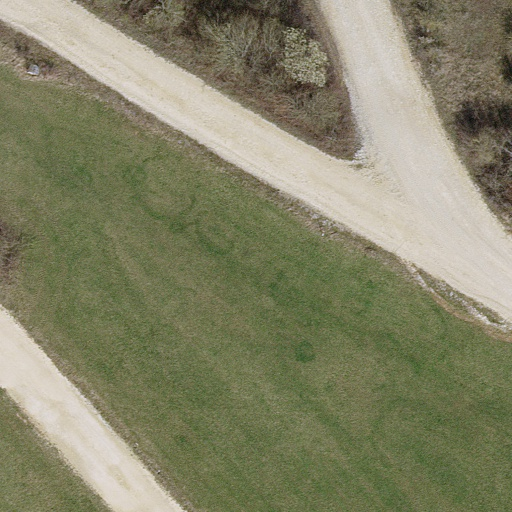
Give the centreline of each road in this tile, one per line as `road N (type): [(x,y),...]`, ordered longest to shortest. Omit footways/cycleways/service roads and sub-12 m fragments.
road 1 (track): [(26,0),(439,244),(350,0)]
road 2 (track): [(0,350),(142,511)]
